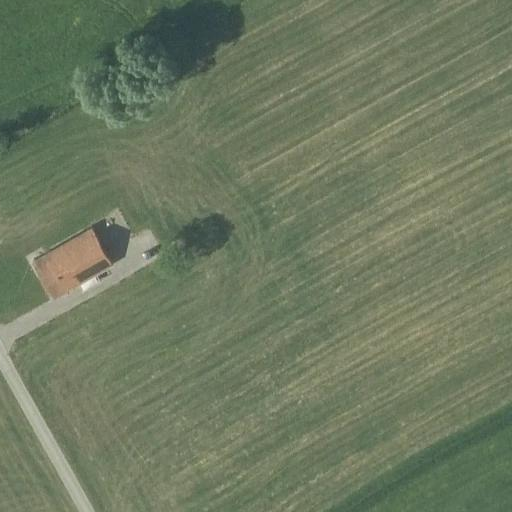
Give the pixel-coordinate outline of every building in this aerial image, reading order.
[(123,241),(161,225),(141,180),(104,196),(123,241)] [(53,295),(113,262),(93,225),(33,259),(53,295)] [(154,255),(160,277),(184,271),(178,249),(154,255)] [(134,270),(117,279),(127,297),(143,289),(134,270)] [(184,308),(202,296),(193,281),(174,294),(184,308)]
